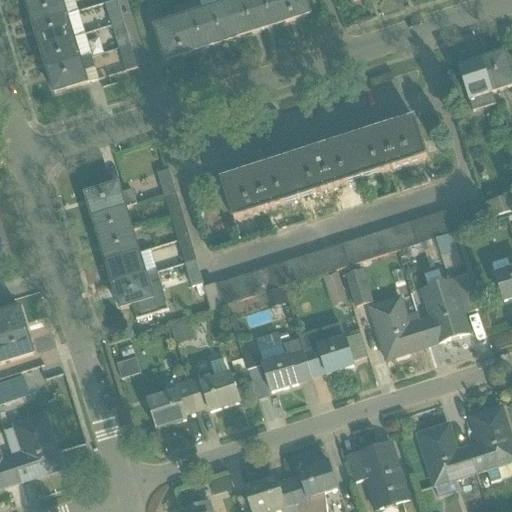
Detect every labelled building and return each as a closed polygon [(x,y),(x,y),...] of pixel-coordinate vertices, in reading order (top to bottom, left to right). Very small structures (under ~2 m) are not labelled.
[(32,0),(23,3),(30,26),(65,16),(60,0),(32,0)] [(263,33),(252,0),(237,0),(228,3),(240,40),(263,33)] [(252,0),(263,33),(288,25),(280,0),(252,0)] [(314,16),(309,0),(280,0),(288,25),(314,16)] [(383,1),(382,0),(353,0),(357,10),(383,1)] [(215,48),(240,40),(228,3),(203,11),(215,48)] [(215,48),(203,11),(181,18),(193,55),(215,48)] [(36,49),(72,39),(65,16),(30,26),(36,49)] [(168,63),(193,55),(181,18),(156,26),(168,63)] [(36,49),(43,71),(78,61),(72,39),(36,49)] [(489,93),(511,86),(511,85),(501,51),(479,58),(489,93)] [(489,93),(479,58),(454,66),(465,101),(489,93)] [(49,95),(85,85),(78,61),(43,71),(49,95)] [(381,170),(416,159),(403,119),(368,130),(381,170)] [(381,170),(368,130),(337,141),(350,181),(381,170)] [(319,191),(350,181),(337,141),(305,151),(319,191)] [(319,191),(305,151),(275,161),(288,201),(319,191)] [(257,211),(288,201),(275,161),(244,171),(257,211)] [(257,211),(244,171),(210,182),(224,222),(257,211)] [(80,221),(115,210),(107,186),(72,197),(80,221)] [(80,221),(87,244),(122,233),(115,210),(80,221)] [(95,266),(129,255),(122,233),(87,244),(95,266)] [(95,266),(102,288),(137,277),(129,255),(95,266)] [(221,291),(228,316),(272,305),(273,309),(304,301),(300,286),(317,282),(313,266),(221,291)] [(511,299),(511,267),(490,275),(499,304),(511,299)] [(110,313),(145,302),(137,277),(102,288),(110,313)] [(427,347),(469,334),(452,280),(418,291),(425,313),(417,316),(427,347)] [(427,347),(417,316),(407,319),(400,297),(366,308),(383,361),(427,347)] [(0,312),(0,338),(24,332),(17,307),(0,312)] [(311,380),(351,367),(337,325),(297,338),(311,380)] [(204,328),(189,334),(196,349),(210,343),(204,328)] [(0,364),(31,355),(24,332),(0,338),(0,364)] [(311,380),(297,338),(255,352),(268,394),(311,380)] [(137,387),(155,381),(150,364),(132,369),(137,387)] [(206,414),(238,403),(227,370),(194,381),(206,414)] [(152,432),(184,422),(174,391),(142,401),(152,432)] [(475,473),(511,461),(511,436),(501,404),(466,415),(474,442),(466,445),(475,473)] [(19,484),(63,469),(44,412),(10,423),(20,452),(10,455),(19,484)] [(475,473),(466,445),(457,448),(448,421),(413,432),(431,487),(475,473)] [(371,508),(409,497),(392,438),(340,453),(350,485),(363,481),(371,508)] [(0,490),(19,484),(10,455),(0,458),(0,490)] [(304,501),(335,491),(324,458),(293,468),(304,501)] [(246,511),(278,511),(283,511),(272,477),(239,487),(246,511)]
